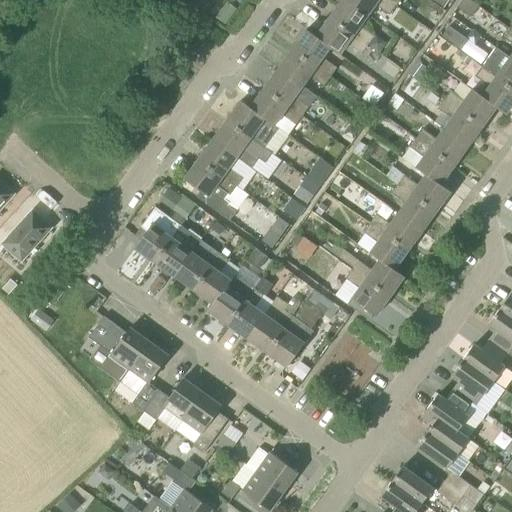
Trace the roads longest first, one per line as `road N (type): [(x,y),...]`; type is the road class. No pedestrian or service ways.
road 1 (residential): [(356,464),(96,271),(89,258),(92,240),(282,0)]
road 2 (residential): [(356,464),(498,262),(485,205),(511,168)]
